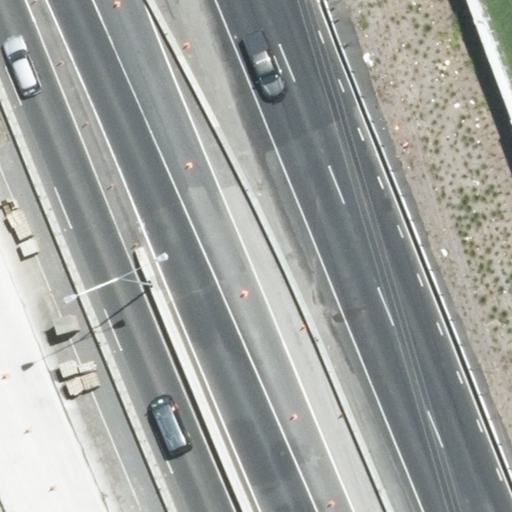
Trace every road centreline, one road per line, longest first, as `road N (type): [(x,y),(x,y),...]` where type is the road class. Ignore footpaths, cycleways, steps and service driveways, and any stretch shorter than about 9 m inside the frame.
road 1 (motorway): [(152,0),(364,511)]
road 2 (motorway): [(161,511),(0,113)]
